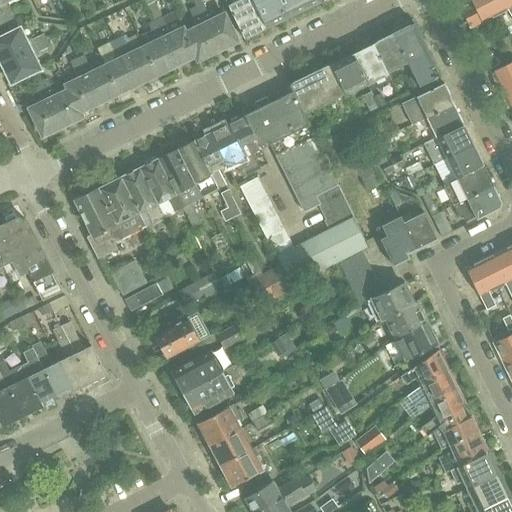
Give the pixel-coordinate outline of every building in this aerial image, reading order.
[(0,0),(0,4),(9,23),(17,19),(11,7),(8,0),(0,0)] [(178,64),(145,0),(144,0),(154,20),(148,23),(154,37),(153,38),(155,42),(145,46),(158,73),(178,64)] [(145,0),(178,64),(196,55),(186,32),(183,28),(172,33),(170,29),(167,28),(166,28),(162,16),(155,1),(155,0),(145,0)] [(196,27),(186,32),(196,55),(199,59),(219,49),(194,0),(192,0),(195,5),(189,8),(195,21),(195,24),(196,27)] [(201,0),(194,0),(219,49),(237,40),(224,13),(214,18),(212,16),(209,15),(201,0)] [(267,26),(254,0),(229,0),(245,37),(267,26)] [(280,0),(254,0),(267,26),(288,15),(280,0)] [(280,0),(288,15),(296,11),(297,13),(323,0),(280,0)] [(482,19),(483,20),(499,11),(493,0),(472,0),(474,3),(461,9),(470,25),(482,19)] [(511,0),(493,0),(499,11),(507,7),(511,17),(511,0)] [(0,27),(9,23),(0,4),(0,27)] [(410,23),(393,31),(413,72),(415,76),(416,76),(420,86),(436,78),(431,68),(436,66),(429,51),(415,22),(412,24),(410,23)] [(0,38),(0,56),(3,62),(45,42),(41,34),(29,39),(28,39),(25,40),(20,29),(0,38)] [(373,42),(374,43),(388,74),(388,72),(408,62),(413,72),(393,31),(377,39),(376,41),(373,42)] [(123,35),(117,38),(139,83),(158,73),(145,46),(134,52),(132,48),(129,48),(123,35)] [(511,57),(511,56),(511,39),(509,35),(501,40),(511,57)] [(116,60),(107,65),(120,92),(139,83),(117,38),(110,41),(116,56),(115,57),(116,60)] [(45,42),(3,62),(12,82),(39,69),(33,57),(35,56),(37,53),(48,48),(45,42)] [(374,43),(354,53),(371,90),(391,80),(388,74),(374,43)] [(354,53),(333,64),(347,94),(367,84),(370,90),(371,90),(354,53)] [(84,54),(78,57),(100,102),(120,92),(107,65),(95,71),(92,67),(90,67),(84,54)] [(77,79),(67,84),(69,89),(80,112),(100,102),(78,57),(70,60),(76,74),(75,75),(77,79)] [(511,61),(492,71),(501,88),(511,82),(511,61)] [(328,63),(311,72),(336,123),(356,113),(347,94),(333,64),(332,62),(329,64),(328,63)] [(289,83),(291,86),(293,90),(304,113),(323,103),(334,124),(336,123),(311,72),(294,80),(294,81),(289,83)] [(47,76),(41,80),(63,125),(82,116),(80,112),(69,89),(58,95),(57,91),(53,89),(47,76)] [(415,76),(414,76),(406,80),(411,91),(420,86),(416,76),(415,76)] [(41,103),(30,108),(43,135),(63,125),(41,80),(33,83),(39,96),(39,99),(41,103)] [(444,82),(417,96),(422,106),(406,114),(411,124),(421,119),(421,120),(454,104),(450,96),(451,96),(444,82)] [(511,82),(501,88),(509,105),(511,103),(511,82)] [(254,109),(244,114),(244,115),(260,147),(271,142),(304,210),(318,204),(326,219),(325,220),(329,229),(354,217),(335,178),(329,164),(304,113),(293,90),(292,91),(290,87),(275,94),(273,100),(254,109)] [(371,91),(363,95),(370,111),(386,103),(381,92),(373,96),(371,91)] [(454,104),(421,120),(425,128),(431,125),(437,136),(463,123),(454,104)] [(368,139),(384,130),(376,114),(360,122),(368,139)] [(244,115),(228,123),(252,171),(260,167),(252,152),(260,147),(244,115)] [(228,123),(212,131),(228,164),(237,159),(244,175),(252,171),(228,123)] [(359,123),(340,132),(350,154),(369,145),(359,123)] [(463,123),(437,136),(443,149),(430,155),(434,164),(447,157),(473,144),(463,123)] [(212,131),(195,140),(219,187),(227,184),(219,168),(228,164),(212,131)] [(340,132),(319,142),(330,164),(350,154),(340,132)] [(195,140),(178,148),(194,181),(204,176),(211,191),(219,187),(195,140)] [(365,147),(366,147),(375,167),(387,161),(378,141),(365,147)] [(447,157),(457,177),(484,164),(473,144),(447,157)] [(178,148),(160,157),(196,228),(202,225),(190,201),(185,190),(196,184),(194,181),(178,148)] [(386,173),(405,164),(400,154),(382,164),(386,173)] [(160,157),(142,166),(160,202),(170,197),(175,209),(182,205),(194,229),(196,228),(160,157)] [(444,184),(453,204),(493,184),(484,164),(457,177),(457,178),(444,184)] [(142,166),(123,175),(141,212),(146,209),(154,225),(167,218),(159,203),(160,202),(142,166)] [(403,178),(408,188),(415,184),(411,174),(403,178)] [(123,175),(100,187),(125,237),(146,226),(140,212),(141,212),(123,175)] [(493,184),(453,204),(459,216),(463,214),(467,223),(499,207),(501,200),(493,184)] [(100,187),(75,199),(94,236),(91,238),(101,257),(118,248),(115,242),(125,237),(100,187)] [(229,189),(222,193),(229,207),(236,203),(229,189)] [(395,206),(413,197),(390,189),(387,190),(395,206)] [(432,215),(442,211),(438,202),(429,207),(432,215)] [(424,211),(403,221),(417,248),(437,238),(424,211)] [(417,248),(403,221),(400,215),(376,228),(394,265),(409,258),(407,253),(417,248)] [(18,216),(4,223),(28,269),(33,279),(39,292),(43,300),(63,290),(53,270),(27,219),(18,216)] [(293,246),(276,254),(290,284),(368,247),(354,217),(329,229),(293,246)] [(445,221),(437,225),(442,234),(450,230),(445,221)] [(4,223),(0,224),(0,256),(3,263),(7,272),(16,268),(19,273),(28,269),(4,223)] [(511,245),(500,251),(511,275),(511,245)] [(511,275),(500,251),(484,259),(497,286),(505,282),(510,291),(511,295),(511,275)] [(264,274),(254,255),(246,259),(256,278),(264,274)] [(484,259),(467,268),(488,311),(496,307),(488,290),(497,286),(484,259)] [(135,260),(128,264),(111,273),(123,295),(147,282),(135,260)] [(276,297),(292,289),(280,264),(264,273),(276,297)] [(215,271),(199,279),(208,297),(224,289),(215,271)] [(262,304),(276,297),(264,274),(251,280),(262,304)] [(199,279),(178,289),(186,305),(206,294),(207,297),(208,297),(199,279)] [(414,303),(403,281),(371,297),(382,319),(385,317),(414,303)] [(150,285),(125,299),(131,311),(156,297),(150,285)] [(39,292),(23,300),(27,308),(43,300),(39,292)] [(49,303),(50,303),(52,309),(59,322),(71,317),(70,315),(74,313),(70,305),(66,295),(49,303)] [(16,304),(1,311),(5,318),(27,308),(23,300),(21,297),(14,300),(16,304)] [(416,302),(414,303),(385,317),(396,339),(426,324),(422,314),(423,310),(421,305),(417,306),(416,302)] [(52,309),(50,303),(39,308),(42,315),(52,309)] [(299,316),(302,320),(311,315),(305,305),(300,309),(299,316)] [(29,313),(19,318),(23,326),(32,321),(29,313)] [(168,356),(199,339),(186,317),(184,318),(182,314),(168,321),(170,325),(156,333),(168,356)] [(492,337),(511,328),(511,318),(510,314),(487,326),(492,337)] [(10,322),(14,330),(23,326),(19,318),(18,318),(10,322)] [(71,320),(61,325),(91,381),(106,373),(92,344),(84,348),(78,335),(71,320)] [(225,348),(244,339),(237,322),(217,331),(225,348)] [(426,324),(396,339),(406,361),(437,346),(435,342),(437,339),(435,335),(432,335),(426,324)] [(67,356),(60,360),(75,389),(91,381),(61,325),(53,328),(61,344),(67,356)] [(511,333),(495,342),(505,363),(511,359),(511,333)] [(40,341),(32,345),(59,396),(75,389),(60,360),(52,364),(40,341)] [(270,345),(278,358),(283,355),(275,342),(270,345)] [(27,362),(22,364),(43,404),(59,396),(32,345),(33,347),(23,352),(27,362)] [(439,348),(413,368),(401,376),(407,384),(417,376),(421,386),(437,377),(436,374),(448,368),(439,348)] [(172,370),(183,392),(222,371),(211,350),(172,370)] [(4,360),(0,361),(0,369),(23,414),(43,404),(22,364),(10,371),(4,360)] [(222,371),(183,392),(195,413),(233,392),(228,381),(240,375),(234,364),(222,371)] [(437,377),(421,386),(425,394),(414,404),(420,412),(430,404),(446,396),(445,394),(457,388),(448,368),(436,374),(437,377)] [(0,418),(3,424),(23,414),(0,369),(0,418)] [(446,396),(430,404),(435,415),(422,426),(427,433),(464,403),(457,388),(445,394),(446,396)] [(319,397),(308,404),(313,414),(325,407),(319,397)] [(200,422),(211,443),(245,425),(234,404),(200,422)] [(248,413),(252,421),(263,415),(259,407),(248,413)] [(443,431),(449,443),(478,430),(471,416),(466,419),(461,408),(439,425),(443,431)] [(268,425),(263,415),(252,421),(257,431),(268,425)] [(349,438),(340,420),(328,427),(339,444),(349,438)] [(371,450),(372,451),(388,438),(387,438),(386,439),(375,424),(354,440),(366,454),(371,450)] [(245,425),(211,443),(222,465),(256,446),(245,425)] [(478,430),(449,443),(453,450),(438,457),(445,472),(450,470),(488,452),(478,430)] [(256,446),(222,465),(233,485),(267,468),(256,446)] [(342,452),(348,464),(358,459),(351,447),(342,452)] [(488,452),(450,470),(457,483),(464,480),(468,488),(499,473),(488,452)] [(383,454),(374,461),(381,471),(390,464),(383,454)] [(499,473),(468,488),(467,488),(477,510),(509,495),(509,494),(499,473)] [(245,498),(253,511),(258,511),(312,478),(310,474),(298,481),(296,477),(277,488),(273,481),(245,498)] [(312,478),(258,511),(291,511),(288,505),(316,488),(312,478)] [(384,478),(374,485),(377,490),(380,488),(387,483),(384,478)] [(394,480),(381,489),(387,497),(399,488),(394,480)] [(477,510),(472,511),(511,511),(511,503),(508,496),(509,495),(477,510)] [(320,508),(323,511),(329,511),(337,506),(332,499),(320,508)]
